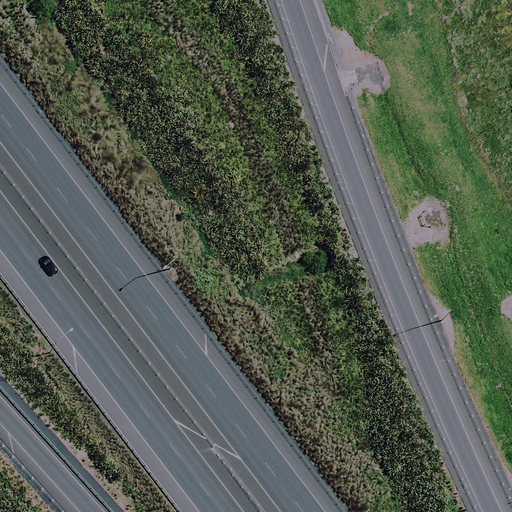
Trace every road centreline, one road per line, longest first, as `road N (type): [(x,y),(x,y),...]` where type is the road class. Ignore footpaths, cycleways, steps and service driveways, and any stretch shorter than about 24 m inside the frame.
road 1 (motorway): [(291,0),(486,511)]
road 2 (motorway): [(0,118),(298,511)]
road 3 (motorway): [(218,511),(0,225)]
road 4 (motorway): [(89,511),(0,411)]
